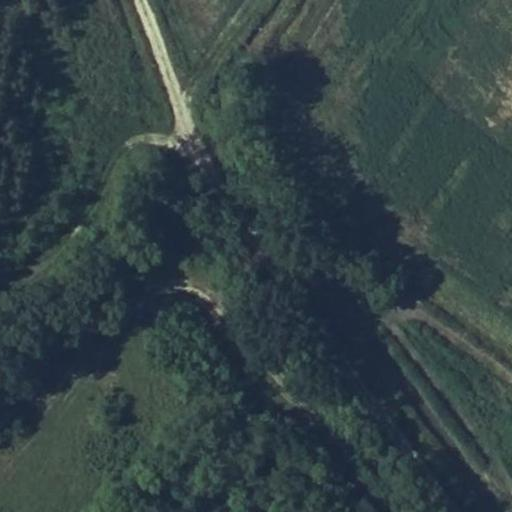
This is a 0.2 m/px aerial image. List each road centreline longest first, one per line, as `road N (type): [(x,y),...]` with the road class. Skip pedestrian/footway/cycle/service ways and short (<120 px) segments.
road 1 (track): [(459,511),(193,149),(138,0)]
road 2 (track): [(0,240),(174,97)]
